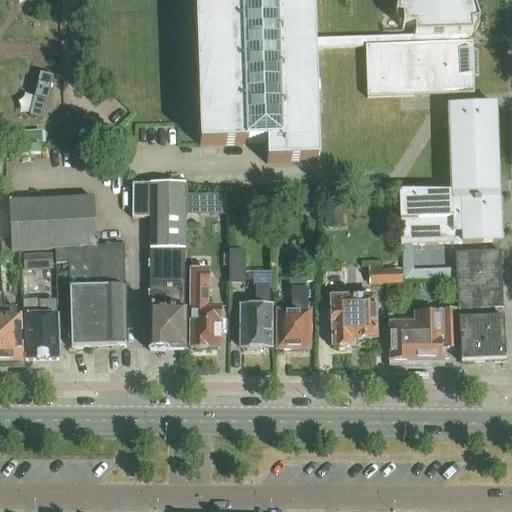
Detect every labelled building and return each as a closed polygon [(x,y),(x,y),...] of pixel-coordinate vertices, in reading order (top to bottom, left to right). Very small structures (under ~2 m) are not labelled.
[(267,166),(317,164),(313,51),(313,42),(311,0),(202,0),(196,26),(196,27),(207,26),(197,67),(209,66),(198,106),(198,107),(210,106),(199,146),(200,147),(266,145),(267,166)] [(399,0),(395,23),(399,28),(403,30),(414,30),(414,39),(456,38),(464,37),(470,37),(475,35),(478,29),(469,0),(399,0)] [(464,37),(456,38),(414,39),(313,42),(313,51),(365,49),(367,100),(421,98),(421,92),(440,92),(441,97),(474,96),(473,77),(479,77),(478,50),(472,51),(472,44),(464,45),(464,37)] [(40,75),(29,118),(42,121),(53,78),(40,75)] [(497,109),(497,107),(450,109),(453,195),(399,197),(400,247),(503,244),(503,243),(500,243),(499,203),(501,203),(501,193),(498,193),(495,109),(497,109)] [(42,143),(41,133),(1,136),(2,146),(42,143)] [(184,186),(134,186),(132,186),(132,220),(150,220),(150,252),(150,311),(149,311),(149,352),(152,352),(156,354),(161,354),(165,352),(185,352),(185,312),(184,312),(184,186)] [(199,196),(187,196),(186,216),(199,216),(199,196)] [(98,350),(96,248),(94,199),(9,204),(11,255),(55,252),(55,266),(68,266),(71,351),(98,350)] [(341,216),(340,203),(324,204),(325,217),(341,216)] [(96,248),(98,350),(126,349),(123,248),(96,248)] [(504,345),(503,327),(503,320),(495,321),(494,312),(503,311),(501,253),(455,255),(457,312),(460,351),(460,365),(506,363),(505,345),(504,345)] [(230,254),(229,286),(244,285),(244,254),(230,254)] [(53,272),(53,256),(23,257),(24,273),(53,272)] [(191,272),(190,309),(190,350),(193,350),(196,352),(202,352),(204,350),(220,350),(220,333),(216,333),(216,325),(220,325),(220,321),(222,319),(222,314),(220,312),(220,309),(207,309),(207,286),(210,284),(210,279),(208,277),(208,273),(205,273),(202,270),(196,270),(194,273),(191,272)] [(381,272),(369,273),(369,286),(387,286),(387,272),(381,272)] [(402,272),(387,272),(387,286),(403,285),(402,272)] [(308,290),(307,290),(306,284),(315,284),(315,274),(300,274),(301,281),(290,281),(289,291),(291,291),(291,315),(278,315),(278,351),(282,351),(283,353),(290,353),(292,351),(308,351),(308,312),(308,290)] [(241,309),(241,351),(270,351),(271,309),(270,309),(270,289),(255,289),(255,309),(241,309)] [(0,364),(22,364),(20,316),(17,316),(17,309),(4,310),(3,297),(0,297),(0,364)] [(378,343),(377,315),(376,297),(329,299),(329,313),(327,315),(327,324),(330,326),(331,351),(333,351),(336,355),(345,355),(348,351),(354,351),(353,344),(378,343)] [(24,302),(24,318),(26,358),(25,358),(25,363),(59,362),(57,317),(40,318),(40,301),(24,302)] [(460,351),(457,312),(439,313),(439,317),(413,317),(413,326),(393,326),(393,317),(388,317),(388,334),(388,365),(412,365),(412,367),(441,368),(441,351),(460,351)]
